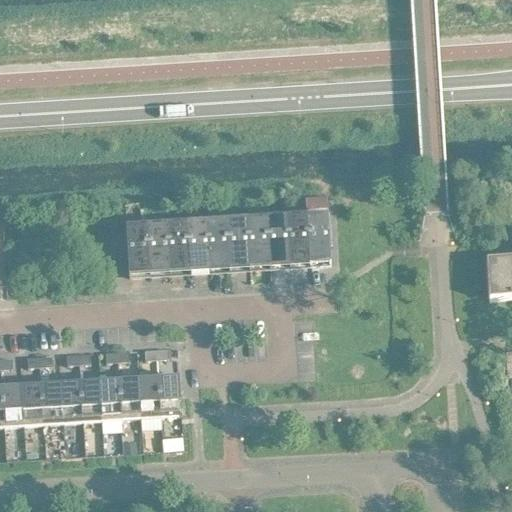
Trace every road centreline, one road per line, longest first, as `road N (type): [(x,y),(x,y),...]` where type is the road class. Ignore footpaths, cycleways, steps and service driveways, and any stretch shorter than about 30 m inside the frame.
road 1 (tertiary): [(0,115),(511,83)]
road 2 (unclassified): [(0,491),(239,479)]
road 3 (residential): [(282,304),(286,370),(225,374),(203,375),(199,308)]
road 4 (residential): [(0,320),(199,308)]
road 5 (unclassified): [(239,479),(372,471)]
